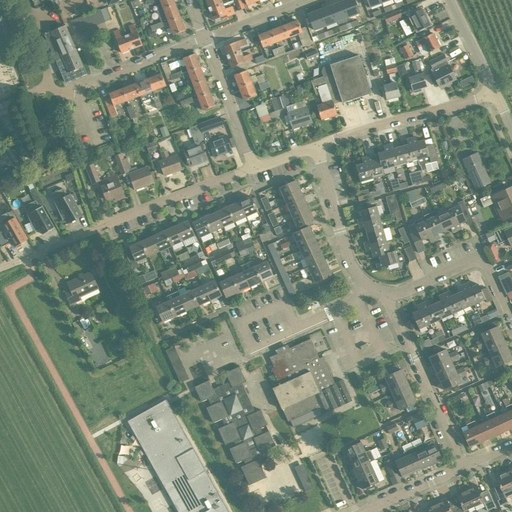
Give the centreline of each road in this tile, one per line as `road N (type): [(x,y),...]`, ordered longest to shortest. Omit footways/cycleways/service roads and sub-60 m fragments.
road 1 (residential): [(254,168),(0,269)]
road 2 (residential): [(462,467),(388,294)]
road 3 (residential): [(494,92),(316,147)]
road 4 (residential): [(511,320),(479,261),(388,294)]
road 5 (residential): [(366,284),(347,262),(316,147)]
road 6 (residential): [(295,329),(283,305),(242,323),(254,349),(295,331)]
road 7 (residential): [(254,168),(204,39)]
road 8 (residential): [(80,93),(204,39)]
